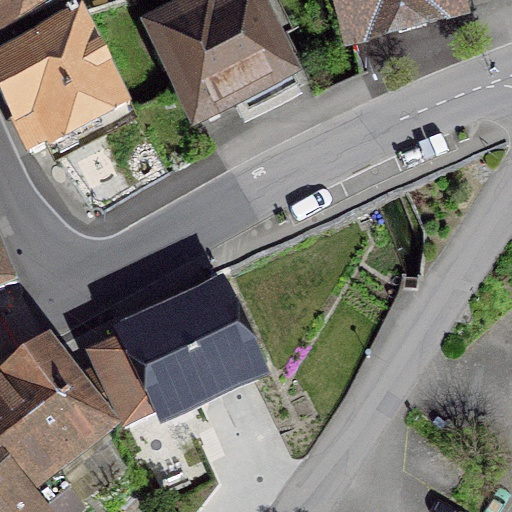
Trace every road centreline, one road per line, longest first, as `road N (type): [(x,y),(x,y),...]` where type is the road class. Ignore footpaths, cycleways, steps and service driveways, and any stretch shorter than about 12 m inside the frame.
road 1 (residential): [(511,78),(286,166),(66,289)]
road 2 (residential): [(284,511),(511,207)]
road 3 (residential): [(0,176),(66,289)]
